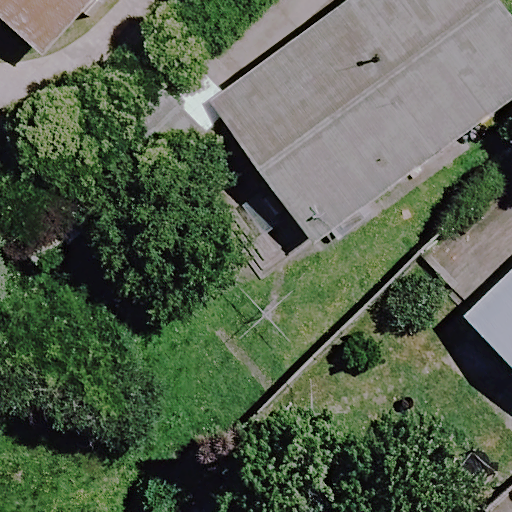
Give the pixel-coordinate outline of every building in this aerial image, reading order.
[(106,0),(0,0),(0,23),(46,65),(106,0)] [(511,110),(511,14),(501,0),(363,0),(217,113),(325,254),(511,110)] [(216,149),(151,90),(44,210),(108,269),(216,149)] [(511,284),(469,326),(511,371),(511,284)] [(242,511),(230,499),(216,511),(242,511)]
